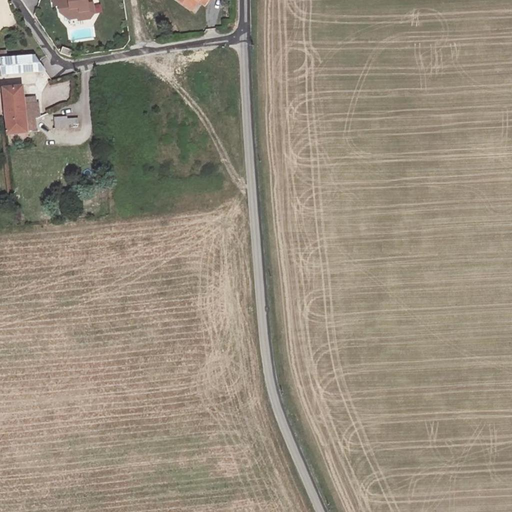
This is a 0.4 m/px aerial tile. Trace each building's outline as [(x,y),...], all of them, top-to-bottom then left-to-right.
[(72,0),(70,0),(53,0),(55,7),(60,6),(61,13),(70,20),(80,18),(80,21),(92,19),(88,0),(72,0)] [(177,0),(193,10),(200,0),(207,0),(208,0),(177,0)] [(61,54),(72,57),(73,50),(63,48),(61,54)] [(0,61),(9,61),(8,52),(0,52),(0,61)] [(38,58),(9,61),(0,61),(0,76),(46,70),(38,58)] [(5,88),(7,118),(27,117),(25,97),(24,86),(5,88)] [(36,96),(25,97),(27,117),(38,116),(36,96)] [(27,117),(7,118),(9,135),(29,133),(27,117)] [(80,127),(79,119),(69,120),(68,118),(56,120),(57,129),(80,127)]
